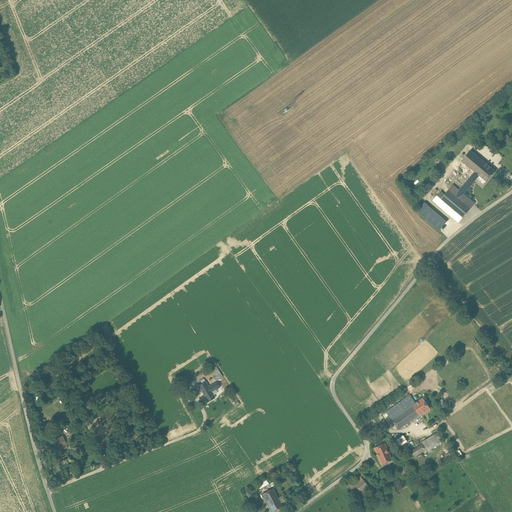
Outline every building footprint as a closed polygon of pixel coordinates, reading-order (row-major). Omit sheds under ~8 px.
[(459,149),(448,140),(445,143),(456,152),(459,149)] [(488,165),(471,150),(462,161),(475,172),(479,176),(488,165)] [(488,165),(479,176),(477,179),(484,184),(495,171),(488,165)] [(473,174),(459,190),(453,185),(449,189),(460,198),(464,194),(477,179),(479,176),(475,172),(474,173),(473,172),(472,173),(473,174)] [(460,198),(449,189),(444,195),(437,204),(459,222),(475,203),(464,194),(460,198)] [(441,192),(433,201),(437,204),(444,195),(441,192)] [(447,222),(424,203),(417,210),(440,230),(447,222)] [(216,366),(209,370),(216,380),(222,376),(216,366)] [(399,374),(396,377),(403,386),(406,384),(399,374)] [(206,382),(202,384),(199,386),(203,393),(204,392),(201,387),(208,383),(207,381),(206,382)] [(204,392),(203,393),(208,402),(215,398),(213,395),(211,392),(216,389),(219,387),(216,382),(210,386),(209,387),(210,389),(204,392)] [(208,383),(201,387),(204,392),(210,389),(209,387),(210,386),(208,383)] [(379,401),(383,399),(377,389),(374,391),(379,401)] [(410,395),(386,412),(398,429),(420,414),(413,404),(415,403),(410,395)] [(429,408),(422,398),(415,403),(413,404),(420,414),(421,413),(422,415),(429,410),(428,409),(429,408)] [(102,420),(99,412),(94,414),(96,418),(94,419),(95,423),(102,420)] [(443,442),(437,432),(434,434),(440,444),(443,442)] [(434,434),(421,442),(423,444),(427,452),(440,444),(434,434)] [(63,435),(52,440),(57,452),(59,451),(68,448),(63,435)] [(401,436),(396,440),(399,446),(400,446),(406,442),(407,442),(403,435),(401,436)] [(124,447),(128,445),(123,436),(119,439),(124,447)] [(52,440),(44,443),(49,455),(57,452),(52,440)] [(411,451),(406,442),(400,446),(409,460),(420,454),(416,448),(411,451)] [(384,443),(374,448),(377,456),(388,451),(384,443)] [(423,444),(416,448),(420,454),(426,450),(423,444)] [(57,452),(49,455),(51,460),(61,456),(59,451),(57,452)] [(388,451),(377,456),(381,465),(392,460),(388,451)] [(61,456),(51,460),(60,482),(64,481),(65,482),(67,481),(66,480),(70,478),(65,467),(63,460),(61,456)] [(413,471),(417,478),(434,468),(431,462),(425,465),(413,471)] [(404,463),(395,469),(401,477),(409,471),(404,463)] [(360,475),(347,485),(353,493),(365,483),(361,478),(360,475)] [(268,484),(265,479),(257,483),(258,485),(260,488),(268,484)] [(365,483),(353,493),(357,499),(370,489),(365,483)] [(273,489),(262,494),(267,502),(277,497),(273,489)] [(277,497),(267,502),(271,511),(273,511),(283,507),(281,503),(278,498),(277,497)]
